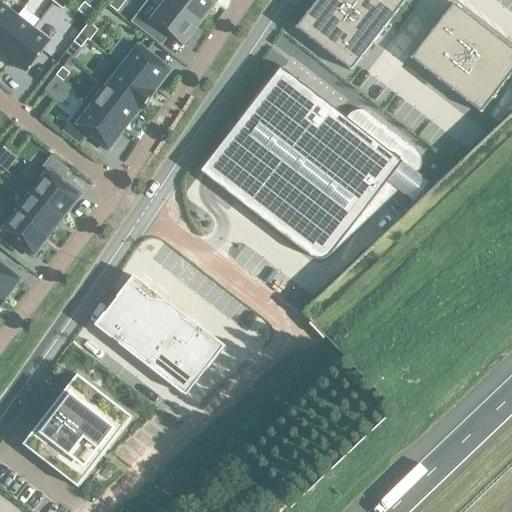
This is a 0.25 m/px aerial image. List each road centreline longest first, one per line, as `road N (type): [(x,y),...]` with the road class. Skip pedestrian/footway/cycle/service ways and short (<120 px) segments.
road 1 (unclassified): [(148,205),(301,333),(104,511)]
road 2 (unclassified): [(0,413),(148,205)]
road 3 (unclassified): [(148,205),(285,0)]
road 4 (residential): [(117,188),(242,0)]
road 5 (residential): [(0,341),(117,188)]
road 6 (motorway): [(511,396),(389,511)]
road 7 (residential): [(117,188),(0,97)]
